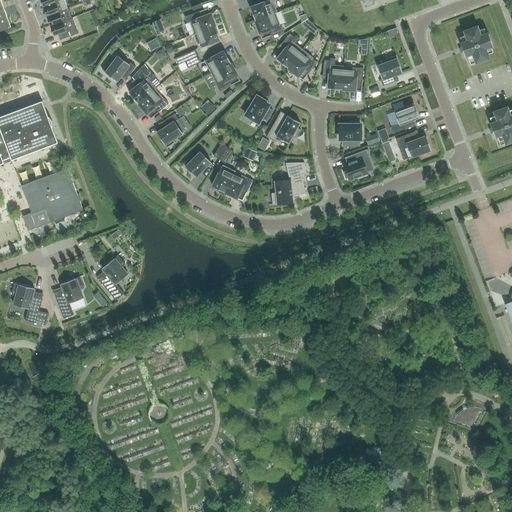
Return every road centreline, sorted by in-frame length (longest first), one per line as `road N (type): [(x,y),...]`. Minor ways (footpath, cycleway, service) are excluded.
road 1 (unclassified): [(337,205),(277,225),(209,209),(168,179),(99,92),(30,63)]
road 2 (unclassified): [(464,158),(414,23),(477,0)]
road 3 (residential): [(321,107),(263,73),(226,0)]
road 4 (unclassified): [(464,158),(337,205)]
